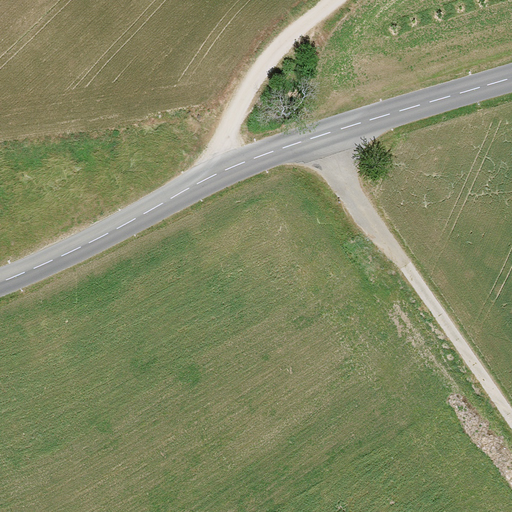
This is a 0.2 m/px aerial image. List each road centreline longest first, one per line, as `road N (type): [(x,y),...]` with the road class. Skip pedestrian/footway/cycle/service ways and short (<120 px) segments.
road 1 (tertiary): [(511,77),(220,172),(0,282)]
road 2 (track): [(316,137),(511,420)]
road 3 (track): [(335,0),(276,45),(227,127),(220,172)]
